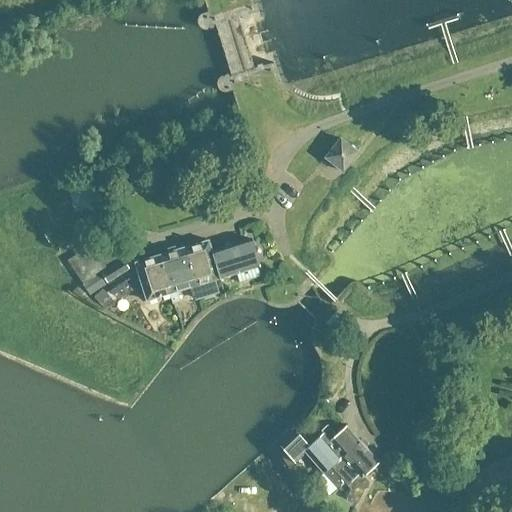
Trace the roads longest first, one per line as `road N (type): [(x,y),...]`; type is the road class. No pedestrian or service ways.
road 1 (unclassified): [(511,275),(360,336),(350,395),(381,457)]
road 2 (unclassified): [(272,181),(281,157),(306,132),(511,60)]
road 3 (unclassified): [(127,247),(244,214),(272,181)]
